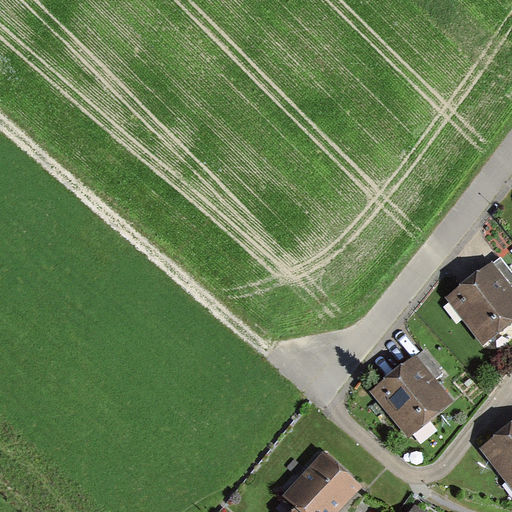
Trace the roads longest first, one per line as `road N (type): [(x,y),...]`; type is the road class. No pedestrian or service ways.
road 1 (track): [(0,117),(321,393)]
road 2 (residential): [(511,153),(321,393)]
road 3 (residential): [(511,378),(443,467),(406,475),(321,393)]
